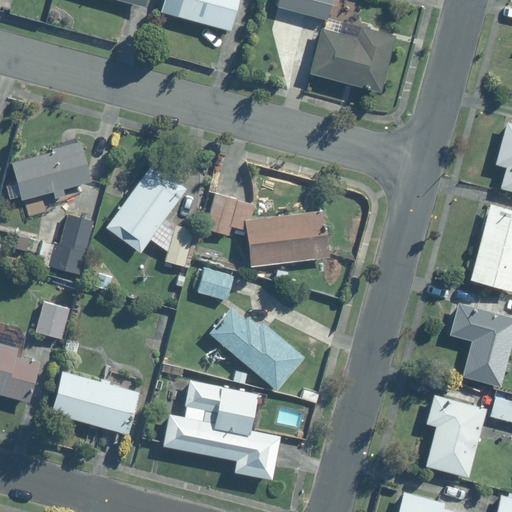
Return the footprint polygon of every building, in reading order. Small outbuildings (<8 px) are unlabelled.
[(112,0),(141,9),(143,0),(112,0)] [(239,0),(160,0),(158,11),(231,31),(239,0)] [(330,0),(276,0),(275,8),(324,22),(330,0)] [(395,36),(328,17),(312,74),(380,92),(395,36)] [(511,122),(509,121),(495,166),(507,170),(501,187),(511,190),(511,122)] [(89,182),(80,144),(11,160),(20,199),(54,192),(55,199),(64,197),(62,188),(89,182)] [(184,190),(151,164),(106,228),(139,252),(149,238),(167,251),(165,262),(185,267),(194,230),(175,226),(163,217),(184,190)] [(213,194),(205,228),(229,235),(231,226),(245,230),(248,265),(326,258),(321,212),(249,219),(253,203),(213,194)] [(511,208),(490,203),(470,278),(511,289),(511,208)] [(79,276),(92,222),(66,216),(59,242),(53,241),(46,268),(79,276)] [(231,278),(201,269),(195,291),(225,300),(231,278)] [(67,308),(41,302),(35,331),(61,337),(67,308)] [(499,387),(511,339),(511,316),(456,302),(447,334),(471,340),(461,377),(499,387)] [(246,320),(230,308),(209,333),(274,390),(304,356),(252,313),(246,320)] [(15,348),(0,344),(0,393),(26,400),(30,382),(42,384),(47,361),(14,354),(15,348)] [(137,391),(62,371),(51,413),(126,433),(137,391)] [(259,395),(189,380),(180,417),(168,414),(161,445),(235,461),(233,471),(271,480),(280,435),(251,429),(259,395)] [(511,399),(496,395),(490,415),(511,421),(511,399)] [(485,410),(436,396),(427,424),(433,426),(422,464),(466,477),(485,410)] [(442,500),(402,489),(396,511),(463,511),(441,506),(442,500)] [(511,511),(511,493),(494,489),(488,511),(511,511)]
